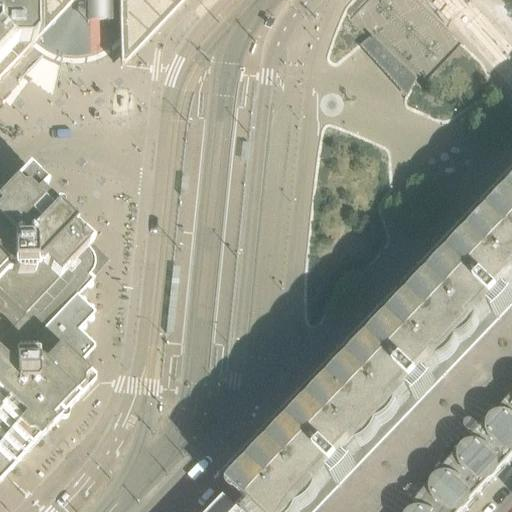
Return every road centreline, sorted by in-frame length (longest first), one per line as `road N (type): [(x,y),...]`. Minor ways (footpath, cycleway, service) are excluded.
road 1 (secondary): [(225,0),(191,35),(163,91),(127,408),(105,451),(56,511)]
road 2 (secondary): [(228,408),(265,78),(273,46),(305,0)]
road 3 (secondary): [(146,511),(209,446),(228,408)]
